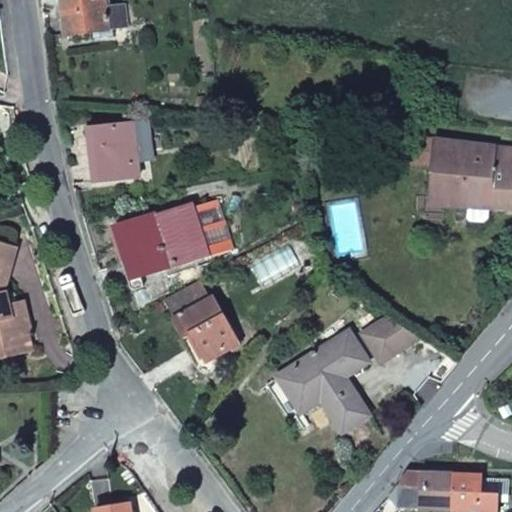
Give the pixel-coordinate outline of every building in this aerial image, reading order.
[(63,0),(68,35),(94,31),(95,38),(115,36),(114,29),(109,30),(109,28),(106,8),(105,0),(63,0)] [(125,6),(106,8),(109,28),(109,30),(114,29),(128,28),(125,6)] [(282,121),(265,119),(263,130),(280,133),(282,121)] [(135,126),(139,159),(155,158),(150,123),(135,126)] [(141,177),(139,159),(135,126),(95,130),(101,182),(141,177)] [(436,140),(408,137),(406,165),(434,167),(436,140)] [(496,147),(436,140),(434,167),(432,208),(470,210),(470,217),(475,224),(486,224),(490,219),(491,210),(511,211),(511,170),(493,168),(496,147)] [(511,149),(496,147),(493,168),(511,170),(511,149)] [(195,208),(208,254),(231,247),(216,202),(195,208)] [(209,255),(208,254),(195,208),(194,206),(157,217),(156,215),(117,228),(133,280),(172,268),(172,267),(209,255)] [(30,327),(25,311),(11,315),(8,302),(3,283),(5,276),(0,275),(9,246),(0,243),(0,355),(31,347),(25,329),(30,327)] [(201,281),(166,301),(175,318),(185,340),(191,337),(206,364),(240,345),(214,298),(211,299),(201,281)] [(11,315),(25,311),(22,299),(8,302),(11,315)] [(385,362),(427,338),(396,319),(368,334),(385,362)] [(278,376),(302,416),(322,402),(343,434),(371,416),(348,377),(370,363),(351,331),(278,376)] [(293,421),(302,416),(278,376),(269,382),(293,421)] [(396,509),(450,511),(451,475),(407,473),(387,497),(396,509)] [(451,475),(450,511),(468,511),(467,511),(496,511),(497,496),(480,495),(481,475),(451,475)]
